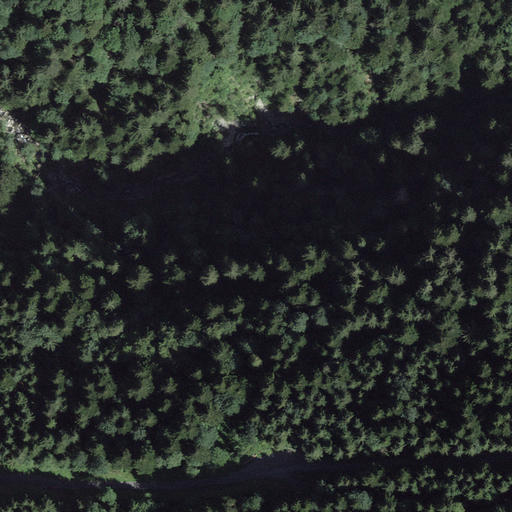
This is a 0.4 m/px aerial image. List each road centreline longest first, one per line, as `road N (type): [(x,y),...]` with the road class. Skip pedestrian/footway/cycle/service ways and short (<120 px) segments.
road 1 (unclassified): [(511,455),(284,465),(157,484),(0,476)]
road 2 (track): [(511,497),(306,485),(284,465)]
